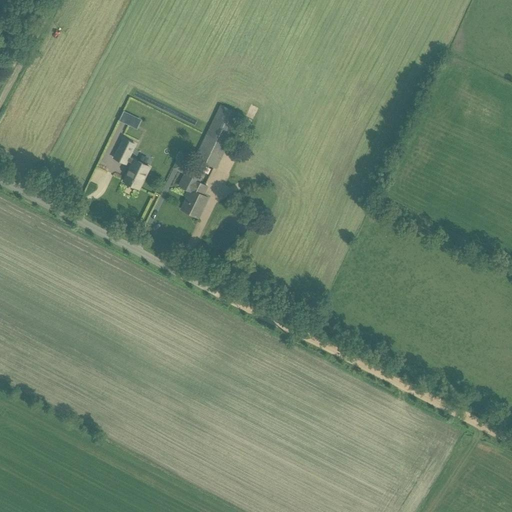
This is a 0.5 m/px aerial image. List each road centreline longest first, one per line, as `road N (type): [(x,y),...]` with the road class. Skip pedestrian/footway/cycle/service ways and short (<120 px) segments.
road 1 (track): [(511,440),(174,267)]
road 2 (unclassified): [(174,267),(0,177)]
